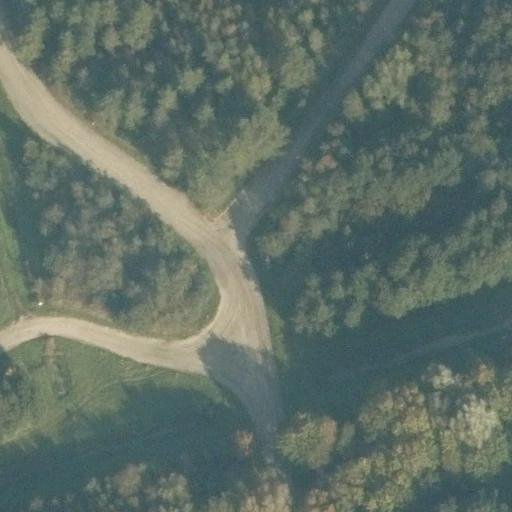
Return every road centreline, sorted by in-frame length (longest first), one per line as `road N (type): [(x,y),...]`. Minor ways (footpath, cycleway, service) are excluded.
road 1 (track): [(243,344),(222,262),(174,205),(60,131),(15,72),(0,20)]
road 2 (track): [(0,341),(62,327),(158,354),(243,344),(280,511)]
road 3 (track): [(222,262),(411,0)]
